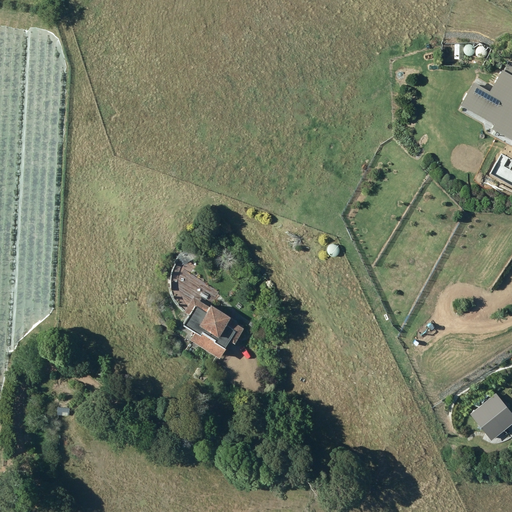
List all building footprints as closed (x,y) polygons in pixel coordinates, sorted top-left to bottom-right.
[(466,45),(465,46),(463,47),(463,48),(462,49),(462,50),(462,51),(462,52),(462,53),(463,54),(463,55),(464,56),(465,57),(466,57),(467,58),(468,58),(469,58),(470,57),(472,57),(472,56),(473,56),(474,55),(474,54),(474,55),(475,56),(475,57),(476,58),(477,59),(478,60),(479,60),(480,60),(481,60),(482,60),(483,60),(484,59),(485,59),(485,58),(486,57),(486,56),(487,55),(487,54),(486,52),(486,51),(485,50),(485,49),(484,49),(483,48),(482,48),(481,48),(480,48),(479,48),(478,48),(477,49),(476,50),(475,50),(475,51),(475,50),(475,49),(474,48),(474,47),(473,46),(472,46),(471,45),(470,45),(469,45),(468,44),(467,45),(466,45)] [(490,131),(511,143),(511,76),(501,71),(488,94),(472,85),(460,107),(493,127),(490,131)] [(395,139),(388,145),(407,164),(414,158),(395,139)] [(211,227),(230,247),(235,242),(216,222),(211,227)] [(331,242),(328,244),(327,245),(327,246),(326,247),(326,249),(326,250),(326,251),(327,253),(327,254),(328,255),(329,256),(330,256),(332,257),(333,257),(334,257),(336,257),(337,257),(338,256),(339,255),(340,254),(341,253),(341,252),(342,251),(342,249),(342,248),(342,247),(341,246),(340,244),(339,243),(338,243),(337,242),(336,241),(335,241),(333,241),(332,242),(331,242)] [(178,257),(185,266),(196,258),(188,248),(178,257)] [(193,339),(221,356),(225,349),(226,350),(231,342),(236,345),(245,330),(231,321),(233,318),(213,306),(211,308),(194,298),(176,326),(194,337),(193,339)] [(471,414),(491,439),(511,421),(511,412),(496,393),(471,414)]
